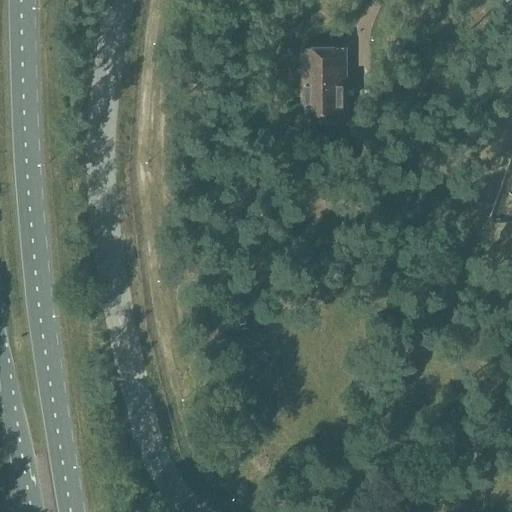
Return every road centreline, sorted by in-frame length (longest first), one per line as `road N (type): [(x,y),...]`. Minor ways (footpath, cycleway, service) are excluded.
road 1 (primary): [(65,511),(27,253),(16,0)]
road 2 (primary): [(0,350),(26,511)]
